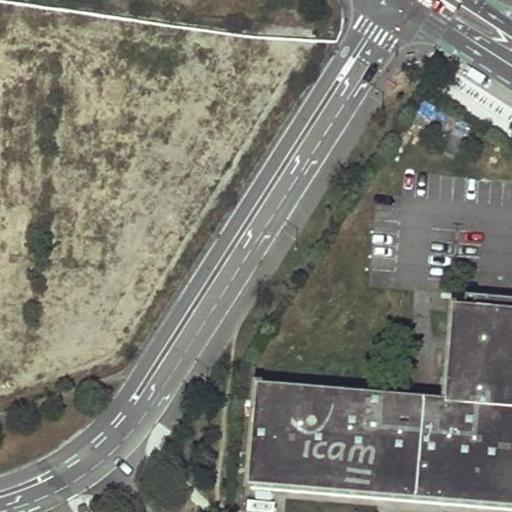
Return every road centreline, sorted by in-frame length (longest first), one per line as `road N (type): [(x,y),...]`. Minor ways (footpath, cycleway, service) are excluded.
road 1 (unknown): [(24,0),(221,28),(245,48),(253,72),(116,315),(79,340),(0,366)]
road 2 (residential): [(104,457),(166,384),(368,67),(372,29)]
road 3 (residential): [(372,29),(354,36),(125,395),(86,438)]
